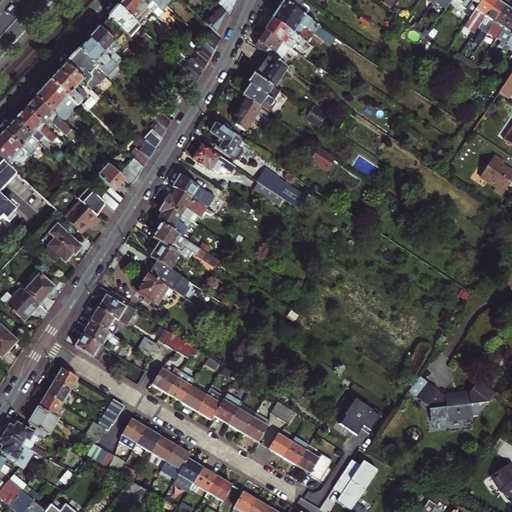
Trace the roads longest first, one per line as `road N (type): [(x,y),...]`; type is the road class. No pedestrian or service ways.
road 1 (residential): [(250,0),(214,77),(44,343)]
road 2 (residential): [(44,343),(298,497)]
road 3 (tertiary): [(0,111),(101,0)]
